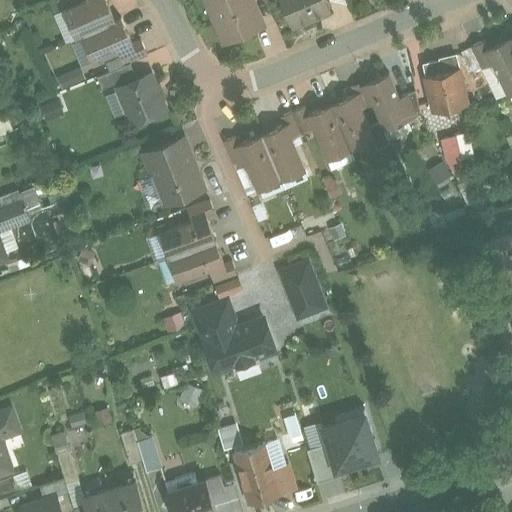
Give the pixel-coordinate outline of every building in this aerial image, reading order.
[(83,0),(65,8),(76,36),(86,32),(117,18),(108,0),(83,0)] [(213,0),(221,17),(216,19),(226,41),(264,24),(254,0),(252,1),(252,0),(213,0)] [(283,0),(286,7),(285,10),(290,22),(293,23),(294,25),(331,8),(327,0),(283,0)] [(117,18),(86,32),(97,59),(120,50),(134,44),(133,41),(122,16),(117,18)] [(511,92),(511,40),(510,36),(490,45),(486,47),(494,62),(509,94),(511,92)] [(142,37),(133,41),(134,44),(120,50),(125,63),(132,61),(149,54),(142,37)] [(486,38),(472,45),(481,64),(483,67),(494,62),(486,47),(490,45),(486,38)] [(481,64),(472,45),(462,50),(471,69),(481,64)] [(460,67),(442,71),(439,59),(423,63),(435,111),(468,104),(460,67)] [(125,63),(98,75),(104,87),(137,73),(132,61),(125,63)] [(75,65),(53,74),(58,85),(80,76),(75,65)] [(390,71),(365,82),(374,101),(384,125),(407,115),(409,114),(401,95),(390,71)] [(151,72),(119,85),(134,121),(166,108),(161,96),(164,95),(159,83),(156,84),(151,72)] [(364,79),(352,85),(356,92),(357,92),(363,106),(374,101),(365,82),(364,79)] [(422,112),(417,89),(401,95),(409,114),(407,115),(409,118),(422,112)] [(363,106),(357,92),(356,92),(333,102),(351,145),(375,135),(363,106)] [(54,97),(40,100),(45,116),(58,112),(54,97)] [(351,145),(333,102),(310,112),(309,113),(315,127),(327,156),(351,145)] [(310,112),(306,104),(295,110),(304,131),(315,127),(309,113),(310,112)] [(295,110),(283,115),(286,122),(287,122),(293,136),(304,131),(295,110)] [(286,122),(263,132),(281,176),(305,165),(293,136),(287,122),(286,122)] [(463,170),(459,158),(471,154),(462,127),(436,137),(450,175),(463,170)] [(240,142),(239,143),(245,157),(258,186),(281,176),(263,132),(240,142)] [(237,135),(225,140),(234,162),(245,157),(239,143),(240,142),(237,135)] [(184,137),(147,151),(152,166),(189,151),(184,137)] [(152,166),(152,167),(153,167),(166,200),(165,200),(166,202),(204,187),(203,186),(190,152),(190,151),(189,151),(152,166)] [(431,182),(449,174),(442,158),(424,165),(431,182)] [(19,188),(0,195),(0,205),(2,209),(9,207),(13,218),(29,212),(19,188)] [(210,198),(188,206),(192,219),(207,214),(207,215),(215,212),(210,198)] [(192,219),(160,231),(160,233),(163,232),(171,254),(168,255),(169,256),(216,239),(207,215),(207,214),(192,219)] [(511,230),(491,237),(500,265),(511,260),(511,230)] [(216,239),(169,256),(169,257),(172,256),(180,278),(177,279),(177,280),(210,269),(225,263),(225,262),(216,239)] [(308,256),(280,266),(298,316),(326,306),(308,256)] [(225,263),(210,269),(215,282),(237,273),(232,259),(225,262),(225,263)] [(511,260),(500,265),(508,292),(511,290),(511,260)] [(239,277),(217,285),(221,296),(243,288),(239,277)] [(229,300),(195,311),(216,371),(280,349),(267,311),(236,321),(229,300)] [(12,407),(0,410),(0,472),(13,468),(1,435),(20,428),(12,407)] [(368,409),(326,421),(332,440),(339,465),(382,452),(368,409)] [(285,436),(296,433),(292,418),(281,421),(285,436)] [(238,421),(219,427),(224,447),(244,441),(238,421)] [(134,428),(121,432),(131,463),(144,459),(134,428)] [(339,465),(332,440),(308,446),(318,480),(342,473),(339,465)] [(267,448),(251,453),(249,446),(236,451),(251,502),(282,493),(282,492),(274,467),(271,458),(270,459),(267,448)] [(80,478),(71,447),(58,451),(66,476),(68,482),(80,478)] [(293,489),(286,463),(274,467),(282,492),(293,489)] [(15,474),(0,478),(0,496),(20,490),(15,474)] [(66,476),(41,484),(45,497),(58,493),(58,494),(70,491),(68,482),(66,476)] [(207,477),(169,488),(175,511),(217,511),(207,477)] [(147,511),(138,482),(125,486),(124,482),(110,486),(118,511),(147,511)] [(118,511),(110,486),(97,490),(98,494),(85,498),(89,511),(118,511)] [(45,497),(21,504),(23,511),(63,511),(58,494),(58,493),(45,497)]
